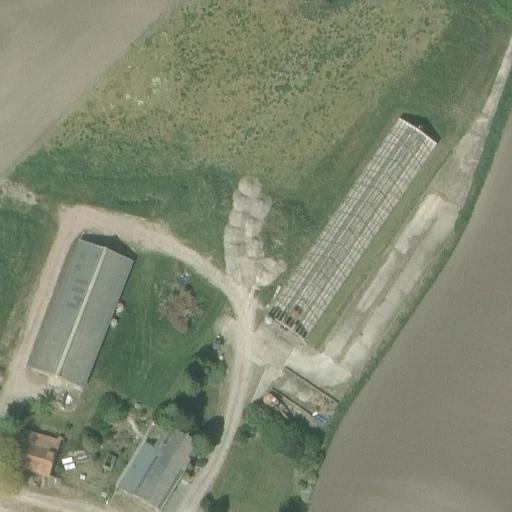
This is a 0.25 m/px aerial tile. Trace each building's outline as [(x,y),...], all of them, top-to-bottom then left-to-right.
[(399,120),(266,317),(303,343),(437,146),(399,120)] [(85,391),(135,263),(79,242),(30,369),(85,391)] [(155,344),(121,395),(156,418),(190,367),(155,344)] [(160,453),(146,445),(120,490),(156,511),(160,511),(200,447),(173,431),(160,453)] [(24,433),(14,468),(111,496),(123,457),(61,439),(60,443),(24,433)]
